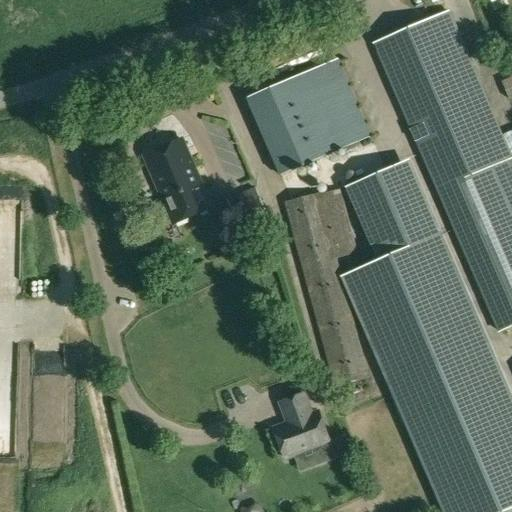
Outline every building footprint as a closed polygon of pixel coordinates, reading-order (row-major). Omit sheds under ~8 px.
[(511,209),(493,166),(511,158),(511,156),(450,14),(376,46),(499,332),(511,326),(511,209)] [(372,134),(338,61),(249,102),(283,175),(372,134)] [(233,126),(217,133),(235,179),(251,173),(233,126)] [(211,208),(181,139),(144,155),(174,224),(211,208)] [(378,262),(343,276),(445,511),(502,511),(511,508),(511,395),(410,160),(346,187),(378,262)] [(238,223),(267,211),(256,188),(227,200),(238,223)] [(370,378),(343,276),(339,258),(358,253),(341,190),(320,194),(319,193),(284,202),(336,388),(370,378)] [(272,427),(286,461),(301,455),(304,464),(320,458),(317,450),(333,443),(319,409),(313,411),(305,391),(278,402),(286,422),(272,427)]
